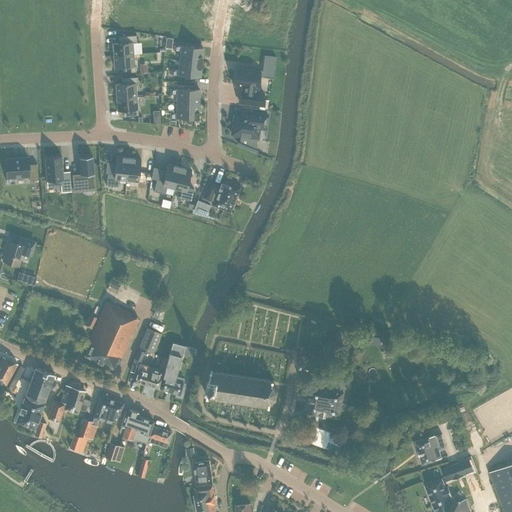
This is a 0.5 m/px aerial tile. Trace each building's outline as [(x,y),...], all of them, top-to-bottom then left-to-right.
[(191,2),(188,16),(207,19),(210,5),(191,2)] [(114,15),(114,19),(132,20),(133,8),(115,6),(115,11),(114,15)] [(188,16),(186,30),(205,33),(207,19),(188,16)] [(113,55),(133,54),(132,42),(136,41),(136,35),(118,36),(118,43),(112,43),(113,55)] [(180,61),(201,63),(202,49),(173,46),(173,51),(181,52),(180,61)] [(134,65),(133,54),(113,55),(114,67),(130,66),(131,72),(136,72),(135,65),(134,65)] [(264,55),(262,71),(274,73),(276,56),(264,55)] [(199,77),(201,63),(180,61),(179,70),(171,70),(170,74),(199,77)] [(261,71),(235,67),(233,86),(242,87),(242,89),(240,89),(238,104),(263,107),(264,93),(257,92),(257,89),(258,90),(261,71)] [(115,84),(116,97),(136,96),(135,83),(137,83),(137,77),(121,78),(121,84),(115,84)] [(199,105),(199,91),(170,90),(170,95),(178,95),(177,104),(199,105)] [(138,115),(136,96),(116,97),(117,110),(123,110),(124,116),(138,115)] [(198,119),(199,105),(177,104),(177,113),(169,113),(169,118),(198,119)] [(259,128),(266,129),(268,115),(243,111),(243,114),(240,116),(234,115),(232,134),(258,138),(259,128)] [(247,139),(240,138),(239,146),(246,149),(247,139)] [(92,154),(78,156),(80,173),(72,173),(73,191),(82,190),(81,185),(95,184),(92,154)] [(61,156),(45,157),(46,181),(60,180),(61,192),(71,191),(69,171),(62,172),(61,156)] [(118,177),(126,178),(128,158),(116,156),(114,174),(107,173),(106,185),(117,186),(118,177)] [(28,158),(4,160),(6,177),(29,175),(29,180),(38,180),(36,163),(29,164),(28,158)] [(138,180),(141,159),(128,158),(126,178),(138,180)] [(160,183),(171,186),(176,166),(165,163),(160,183)] [(179,167),(174,187),(181,189),(179,197),(191,200),(194,189),(187,187),(191,170),(179,167)] [(226,202),(232,204),(239,186),(228,182),(227,185),(221,182),(219,188),(216,187),(216,186),(209,183),(203,197),(210,200),(211,198),(214,199),(213,203),(224,208),(226,202)] [(6,249),(3,261),(18,266),(22,253),(30,256),(35,241),(19,236),(16,245),(7,242),(5,248),(6,249)] [(120,284),(110,280),(108,286),(117,290),(120,284)] [(118,358),(120,359),(138,319),(130,315),(131,313),(106,301),(87,343),(90,344),(85,355),(94,360),(104,365),(104,364),(113,368),(118,358)] [(152,317),(161,320),(164,312),(155,309),(152,317)] [(86,326),(91,328),(96,317),(91,315),(86,326)] [(139,347),(150,351),(157,332),(147,328),(139,347)] [(169,353),(166,367),(159,389),(179,394),(183,382),(184,378),(177,376),(177,377),(175,377),(181,356),(182,357),(185,345),(172,342),(169,353)] [(138,360),(140,360),(143,351),(138,349),(135,358),(138,360)] [(0,360),(0,382),(6,386),(17,364),(9,359),(9,358),(5,356),(4,357),(2,356),(0,360)] [(306,366),(308,357),(301,356),(299,365),(306,366)] [(134,358),(130,371),(134,373),(138,360),(135,358),(134,358)] [(134,381),(143,384),(145,378),(147,378),(148,376),(146,375),(147,372),(149,367),(139,364),(134,381)] [(143,384),(159,389),(166,367),(162,365),(160,369),(153,367),(152,373),(147,372),(146,375),(148,376),(147,378),(145,378),(143,384)] [(25,394),(28,397),(30,399),(37,402),(38,402),(44,400),(54,373),(35,366),(25,393),(25,394)] [(208,388),(207,397),(270,406),(271,402),(277,398),(278,391),(274,385),(273,385),(274,380),(211,371),(210,379),(209,379),(208,388)] [(345,403),(342,402),(346,381),(337,379),(335,390),(311,386),(307,412),(306,412),(305,418),(316,420),(317,414),(339,418),(341,409),(343,410),(345,403)] [(65,385),(64,391),(74,394),(74,395),(77,396),(76,398),(81,400),(84,391),(71,387),(65,385)] [(82,403),(80,403),(81,400),(76,398),(77,396),(74,395),(74,394),(64,391),(60,402),(66,403),(64,408),(78,412),(79,408),(84,410),(86,404),(89,405),(91,401),(83,398),(82,403)] [(27,399),(28,397),(25,394),(24,397),(15,421),(35,428),(43,405),(27,399)] [(84,418),(79,434),(88,437),(92,424),(96,425),(98,418),(99,419),(115,424),(118,414),(119,415),(123,403),(100,396),(96,408),(97,408),(93,421),(84,418)] [(59,422),(64,404),(53,400),(47,418),(59,422)] [(147,441),(148,437),(152,425),(153,421),(137,415),(138,412),(129,409),(128,412),(126,411),(121,424),(122,424),(119,432),(123,433),(122,436),(131,439),(130,440),(135,442),(136,437),(147,441)] [(46,423),(39,421),(36,431),(43,433),(46,423)] [(168,443),(171,432),(152,425),(148,437),(150,437),(149,442),(166,447),(168,443)] [(415,440),(422,463),(442,458),(440,450),(442,450),(438,439),(445,437),(442,429),(434,432),(435,434),(415,440)] [(305,430),(303,442),(332,447),(334,435),(305,430)] [(68,449),(74,451),(80,436),(74,433),(68,449)] [(112,436),(106,451),(116,454),(121,439),(112,436)] [(193,447),(186,448),(187,456),(194,455),(193,447)] [(144,477),(149,460),(142,458),(137,475),(144,477)] [(455,463),(458,475),(477,470),(473,458),(455,463)] [(209,460),(194,462),(196,480),(195,480),(195,486),(213,484),(212,476),(209,460)] [(511,511),(511,463),(489,472),(505,511),(511,511)] [(470,511),(465,498),(452,502),(450,496),(452,496),(448,486),(446,488),(442,479),(425,486),(435,511),(470,511)] [(212,486),(194,487),(196,494),(194,495),(197,511),(208,511),(210,511),(209,511),(216,511),(214,504),(216,503),(214,494),(212,486)] [(236,505),(236,511),(250,511),(249,503),(236,505)]
